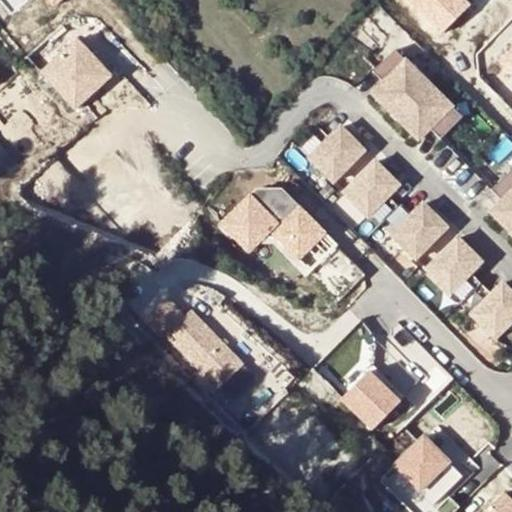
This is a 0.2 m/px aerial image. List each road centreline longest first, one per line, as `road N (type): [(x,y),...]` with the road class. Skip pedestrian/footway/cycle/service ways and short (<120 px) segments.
road 1 (residential): [(193,111),(229,155),(251,161),(263,158),(304,103),(319,94),(346,97),(511,266)]
road 2 (residential): [(507,401),(363,257)]
